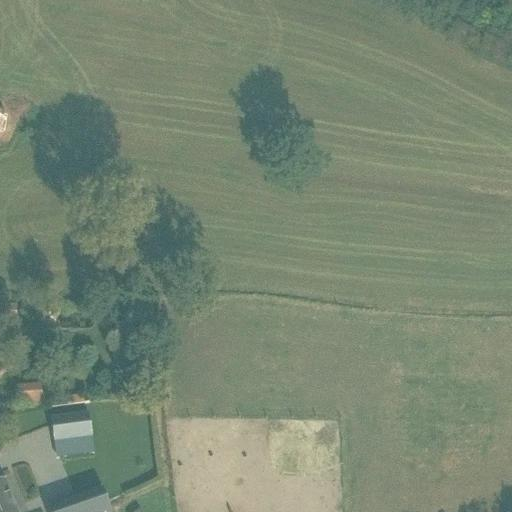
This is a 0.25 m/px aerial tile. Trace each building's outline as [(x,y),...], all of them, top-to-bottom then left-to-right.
[(133,110),(136,67),(40,60),(37,103),(133,110)] [(41,387),(16,390),(18,404),(42,401),(41,387)] [(88,416),(51,421),(54,444),(91,439),(88,416)] [(0,482),(0,511),(15,511),(3,482),(0,482)] [(110,511),(103,491),(53,508),(46,511),(110,511)]
